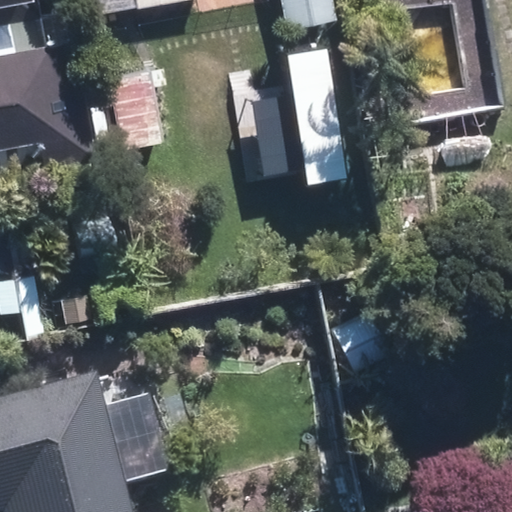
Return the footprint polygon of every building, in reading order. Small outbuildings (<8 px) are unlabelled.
[(330,0),(280,0),(287,31),(335,23),(330,0)] [(80,6),(0,14),(0,172),(22,170),(98,161),(80,6)] [(160,142),(140,40),(95,49),(116,151),(160,142)] [(133,511),(97,377),(0,402),(0,511),(133,511)] [(488,511),(511,511),(511,477),(489,480),(492,511),(488,511)]
